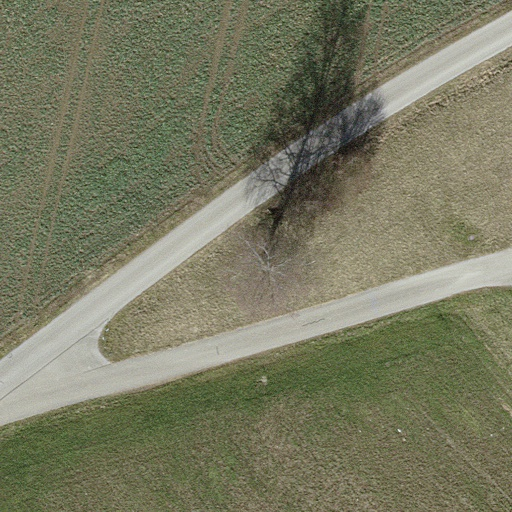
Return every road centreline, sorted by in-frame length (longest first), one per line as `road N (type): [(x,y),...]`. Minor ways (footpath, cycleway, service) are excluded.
road 1 (unclassified): [(0,379),(432,77),(511,33)]
road 2 (track): [(511,260),(0,391)]
